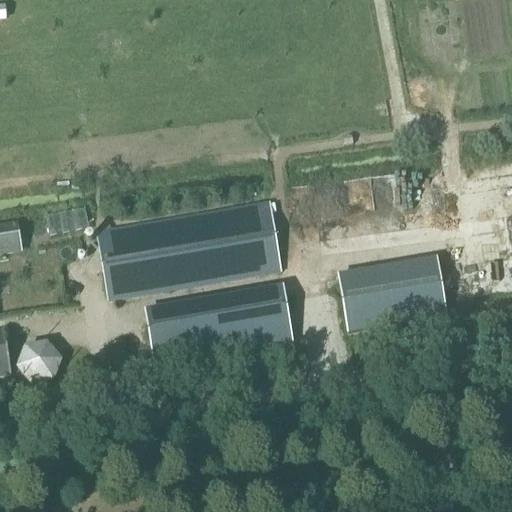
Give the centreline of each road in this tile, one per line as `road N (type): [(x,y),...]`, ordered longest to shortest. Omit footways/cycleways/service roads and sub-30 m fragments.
road 1 (unclassified): [(0,447),(511,359)]
road 2 (track): [(511,448),(105,511)]
road 3 (track): [(283,214),(276,153),(403,134),(377,0)]
